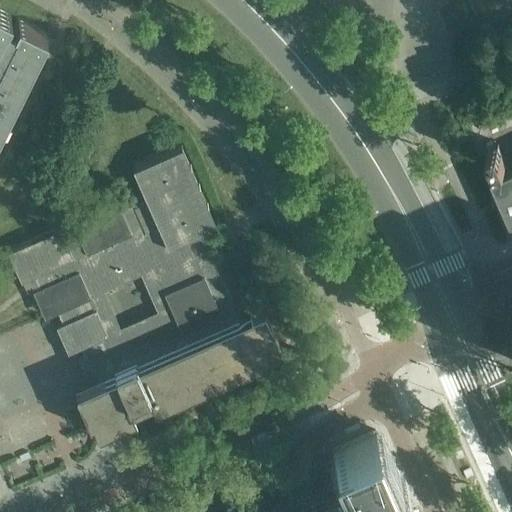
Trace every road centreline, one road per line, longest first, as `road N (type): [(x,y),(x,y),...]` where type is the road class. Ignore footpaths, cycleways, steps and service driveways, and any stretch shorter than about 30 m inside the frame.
road 1 (secondary): [(446,307),(348,121),(240,0)]
road 2 (residential): [(176,511),(291,459),(320,418),(374,390)]
road 3 (secondary): [(511,457),(446,307)]
road 4 (residential): [(423,511),(374,390)]
